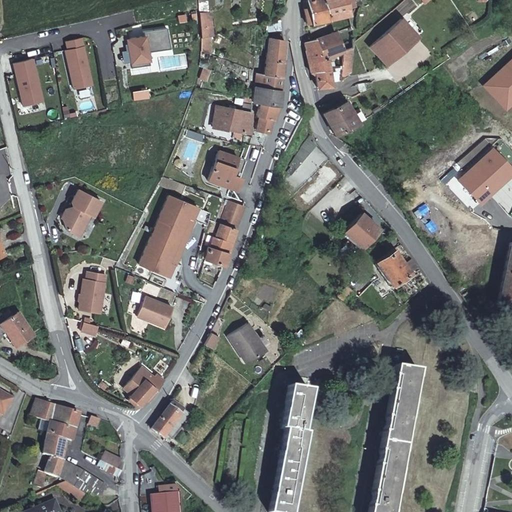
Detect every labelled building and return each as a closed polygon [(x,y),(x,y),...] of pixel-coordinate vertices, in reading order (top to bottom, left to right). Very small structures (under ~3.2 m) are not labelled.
[(196,0),(200,38),(208,36),(211,36),(209,12),(206,13),(205,0),(196,0)] [(322,0),(311,0),(306,2),(307,4),(308,10),(304,12),(306,25),(310,24),(311,25),(329,20),(322,0)] [(322,0),(329,20),(349,14),(347,6),(351,5),(349,0),(322,0)] [(280,19),(267,22),(266,31),(282,28),(280,19)] [(402,20),(371,48),(387,65),(417,37),(402,20)] [(170,48),(166,27),(144,31),(144,36),(126,39),(131,67),(150,64),(147,52),(170,48)] [(334,33),(320,39),(325,61),(342,54),(334,33)] [(264,75),(280,77),(284,41),(278,40),(279,36),(272,35),(272,39),(268,39),(264,75)] [(199,53),(209,57),(208,36),(200,38),(199,53)] [(68,50),(65,51),(74,89),(92,85),(82,38),(66,42),(68,50)] [(320,39),(310,43),(305,45),(311,73),(315,77),(318,88),(330,87),(329,82),(339,81),(340,78),(343,77),(350,75),(353,49),(342,54),(341,67),(328,68),(327,60),(325,61),(320,39)] [(23,106),(42,101),(33,58),(13,63),(23,106)] [(264,75),(257,75),(255,88),(279,91),(280,77),(264,75)] [(365,81),(355,85),(358,92),(367,89),(365,81)] [(254,101),(261,102),(278,104),(279,91),(255,88),(254,101)] [(143,97),(142,90),(132,91),(134,99),(143,97)] [(259,116),(258,118),(266,120),(267,118),(271,118),(273,119),(278,104),(261,102),(257,116),(259,116)] [(323,113),(335,137),(357,124),(345,102),(323,113)] [(233,131),(236,111),(215,109),(213,129),(233,131)] [(249,123),(250,110),(236,109),(236,111),(233,131),(232,138),(240,139),(240,132),(248,133),(249,123)] [(248,146),(262,147),(268,132),(267,132),(268,125),(257,124),(255,124),(253,133),(248,146)] [(300,151),(291,167),(296,171),(308,156),(306,153),(309,150),(305,146),(300,151)] [(230,175),(237,158),(218,151),(207,181),(234,190),(239,178),(230,175)] [(245,160),(237,158),(230,175),(239,178),(245,160)] [(72,227),(80,231),(89,214),(93,215),(100,200),(78,189),(73,198),(71,201),(73,204),(67,214),(62,216),(64,222),(66,228),(66,229),(67,229),(72,227)] [(153,228),(139,263),(167,274),(181,240),(195,205),(167,193),(153,228)] [(220,223),(235,228),(242,206),(228,200),(220,223)] [(217,208),(212,207),(209,215),(214,217),(217,208)] [(377,229),(359,213),(342,231),(361,248),(377,229)] [(219,223),(214,238),(230,243),(235,228),(220,223),(219,223)] [(334,224),(323,237),(327,241),(338,228),(334,224)] [(214,238),(210,236),(206,246),(205,245),(202,256),(223,263),(230,243),(214,238)] [(511,243),(508,243),(496,308),(511,311),(511,243)] [(393,249),(375,262),(391,285),(393,284),(396,289),(402,284),(399,280),(409,273),(393,249)] [(348,271),(353,276),(362,265),(370,256),(366,253),(363,257),(361,255),(348,271)] [(362,265),(353,276),(334,297),(342,301),(363,276),(360,272),(363,269),(362,265)] [(83,278),(81,294),(83,294),(82,299),(80,299),(78,308),(99,312),(105,273),(87,271),(85,278),(83,278)] [(163,325),(171,304),(144,294),(136,314),(143,317),(146,316),(150,317),(149,319),(163,325)] [(31,333),(17,310),(0,321),(0,323),(13,344),(31,333)] [(218,316),(210,331),(216,335),(224,320),(218,316)] [(95,324),(81,320),(79,330),(93,333),(95,324)] [(262,352),(255,340),(245,325),(226,337),(243,364),(262,352)] [(210,334),(203,347),(211,351),(218,338),(210,334)] [(261,336),(255,340),(262,352),(268,348),(261,336)] [(390,511),(417,370),(395,365),(367,511),(390,511)] [(126,398),(136,407),(141,401),(144,403),(156,389),(154,387),(161,379),(154,373),(152,375),(149,372),(141,366),(123,386),(130,393),(126,398)] [(156,389),(157,390),(162,383),(163,381),(161,379),(154,387),(156,389)] [(267,511),(289,511),(304,434),(300,433),(308,391),(287,387),(279,430),(283,430),(267,511)] [(0,390),(0,413),(1,414),(11,398),(0,390)] [(77,411),(35,398),(29,414),(49,421),(73,428),(77,411)] [(168,405),(150,428),(161,437),(179,414),(168,405)] [(87,424),(96,427),(99,418),(89,415),(87,424)] [(70,440),(73,428),(49,421),(46,433),(65,438),(70,440)] [(60,459),(65,438),(46,433),(41,453),(49,455),(60,459)] [(104,451),(99,460),(106,463),(117,468),(121,460),(104,451)] [(62,460),(60,459),(49,455),(42,473),(37,471),(32,485),(40,488),(44,474),(54,477),(56,477),(56,476),(62,460)] [(94,478),(62,460),(56,476),(65,481),(87,495),(106,507),(116,492),(94,478)] [(117,478),(121,470),(117,468),(106,463),(102,470),(117,478)] [(65,481),(57,485),(70,493),(83,500),(87,495),(65,481)] [(148,494),(149,511),(178,511),(177,492),(148,494)] [(58,511),(54,501),(39,507),(40,511),(58,511)]
